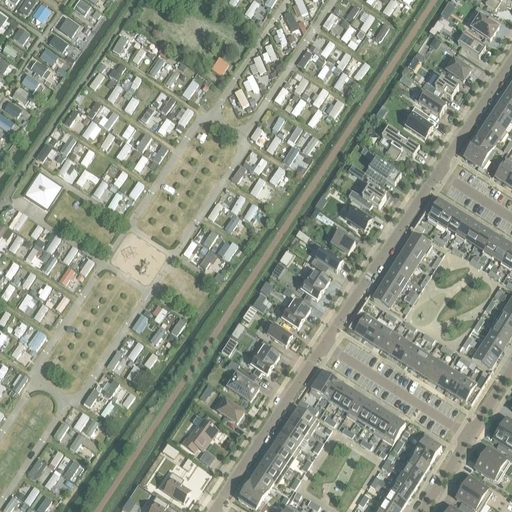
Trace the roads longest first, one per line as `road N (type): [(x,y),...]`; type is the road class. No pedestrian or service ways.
road 1 (residential): [(437,171),(322,344)]
road 2 (residential): [(322,344),(212,511)]
road 3 (residential): [(468,436),(322,344)]
road 4 (residential): [(511,56),(437,171)]
